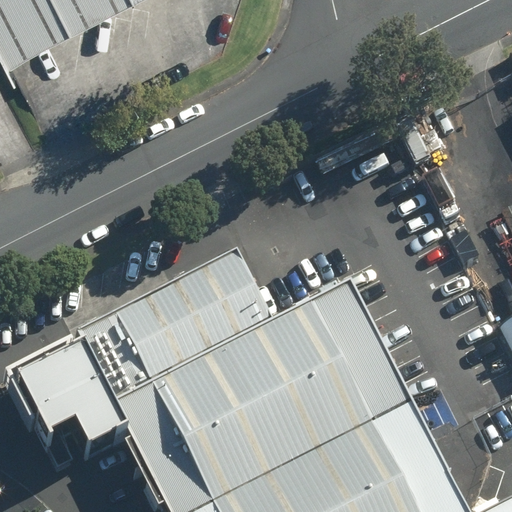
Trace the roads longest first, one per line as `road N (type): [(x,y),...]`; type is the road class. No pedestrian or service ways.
road 1 (residential): [(0,250),(352,71)]
road 2 (residential): [(352,71),(490,0)]
